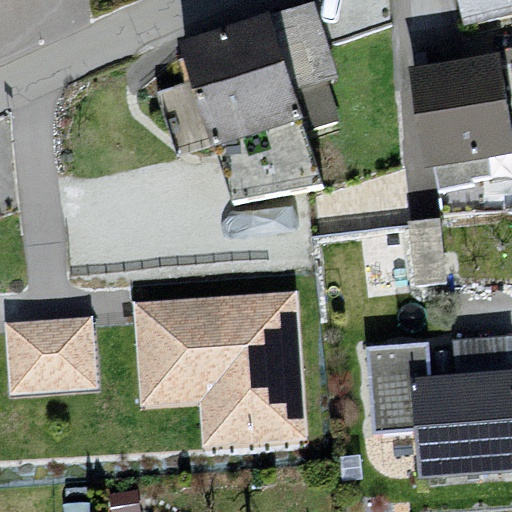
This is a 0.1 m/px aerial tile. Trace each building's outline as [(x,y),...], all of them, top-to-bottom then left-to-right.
[(511,0),(448,0),(456,26),(511,11),(511,0)] [(253,17),(165,45),(197,148),(281,122),(273,98),(326,81),(303,9),(255,24),(253,17)] [(484,32),(397,42),(412,170),(498,160),(484,32)] [(298,287),(131,302),(141,408),(198,403),(202,450),(312,440),(298,287)] [(94,325),(6,330),(10,394),(97,389),(94,325)] [(511,465),(504,376),(399,384),(408,486),(511,477),(511,465)]
